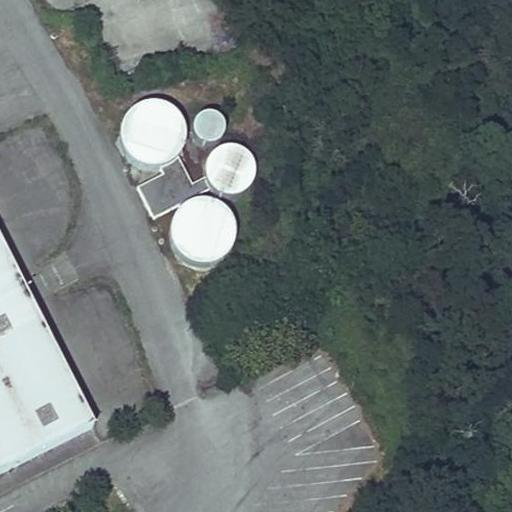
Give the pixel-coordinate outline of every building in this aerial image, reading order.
[(110,79),(135,74),(132,57),(107,61),(110,79)] [(0,133),(26,120),(16,100),(0,108),(0,133)] [(227,146),(224,146),(221,146),(217,147),(214,148),(211,150),(208,152),(206,154),(203,156),(202,159),(200,162),(199,166),(199,169),(198,172),(198,176),(199,179),(200,182),(188,188),(174,162),(176,160),(179,157),(181,154),(183,150),(184,146),(185,142),(185,138),(185,133),(184,129),(183,125),(181,121),(179,118),(176,115),(173,112),(170,109),(166,107),(162,106),(158,105),(154,104),(150,104),(146,105),(142,105),(138,107),(134,109),(131,111),(128,114),(125,118),(123,121),(121,125),(120,129),(119,133),(119,137),(119,141),(120,145),(121,149),(123,153),(125,157),(127,160),(131,163),(134,165),(138,167),(141,169),(145,170),(149,170),(154,170),(158,170),(159,170),(160,173),(136,186),(151,217),(176,204),(179,209),(177,210),(175,213),(173,216),(171,220),(169,224),(169,228),(168,232),(169,236),(169,240),(170,244),(172,248),(174,251),(177,255),(180,258),(183,260),(187,262),(191,264),(195,265),(199,265),(203,265),(207,265),(211,264),(215,262),(219,260),(222,258),(225,255),(228,252),(230,249),(232,245),(233,241),(234,237),(234,233),(234,229),(233,225),(232,221),(230,217),(228,213),(225,210),(222,207),(219,205),(216,203),(212,201),(208,200),(203,200),(199,200),(198,200),(196,200),(193,201),(189,202),(188,198),(204,189),(206,191),(208,193),(211,195),(214,197),(217,198),(220,199),(223,200),(227,200),(230,199),(233,198),(237,197),(240,196),(242,193),(245,191),(247,189),(249,186),(250,183),(251,179),(252,176),(252,173),(252,169),(252,166),(251,163),(249,160),(247,157),(245,154),(243,152),(240,150),(237,148),(234,147),(231,146),(227,146)] [(199,144),(207,146),(215,144),(221,138),(223,130),(221,122),(215,117),(207,115),(199,117),(193,123),(191,131),(194,139),(199,144)] [(0,473),(91,428),(20,288),(0,247),(0,473)]
